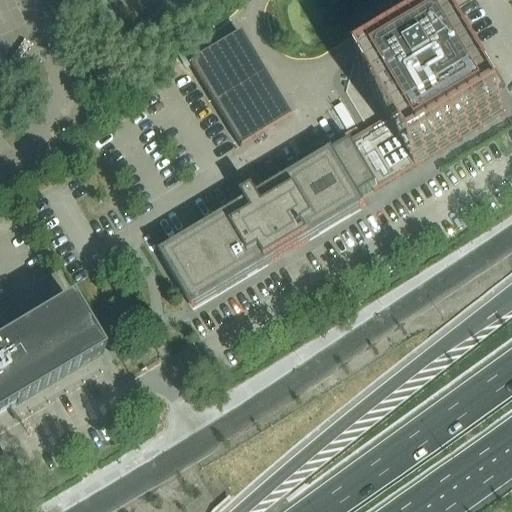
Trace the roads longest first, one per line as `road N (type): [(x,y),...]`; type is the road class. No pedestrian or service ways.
road 1 (unclassified): [(62,511),(511,233)]
road 2 (trunk): [(511,294),(240,511)]
road 3 (trunk): [(511,371),(310,511)]
road 4 (trunk): [(396,511),(511,430)]
